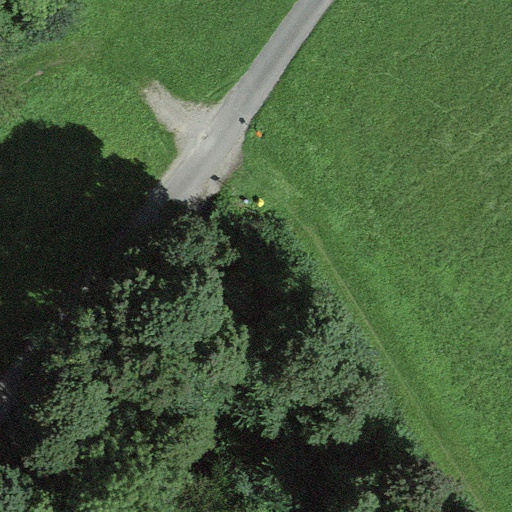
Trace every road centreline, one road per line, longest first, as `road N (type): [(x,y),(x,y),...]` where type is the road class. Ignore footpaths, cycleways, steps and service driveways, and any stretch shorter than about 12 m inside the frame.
road 1 (track): [(0,410),(327,0)]
road 2 (track): [(223,139),(106,62),(54,62),(0,97)]
